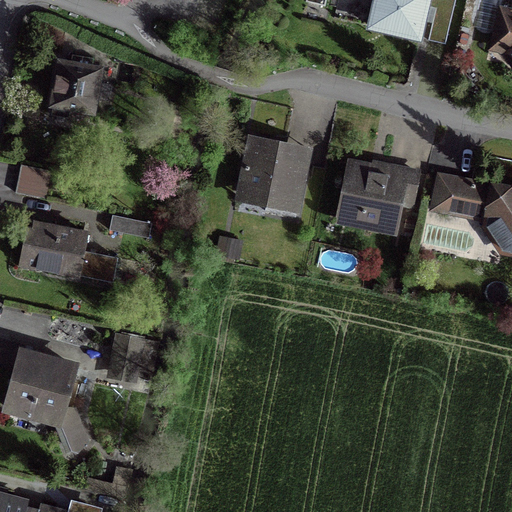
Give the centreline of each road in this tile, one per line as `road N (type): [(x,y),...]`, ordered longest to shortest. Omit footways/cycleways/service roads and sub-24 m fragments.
road 1 (residential): [(511,133),(323,82),(252,84)]
road 2 (residential): [(190,65),(61,0)]
